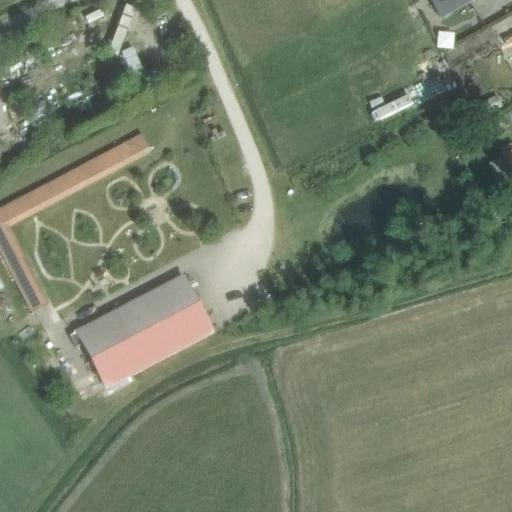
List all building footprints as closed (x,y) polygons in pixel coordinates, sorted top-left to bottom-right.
[(429,0),(440,19),(472,0),(429,0)] [(511,52),(505,37),(487,45),(497,68),(511,61),(511,52)] [(0,71),(4,78),(22,68),(9,45),(0,50),(0,71)] [(496,98),(482,106),(487,116),(501,109),(496,98)] [(141,135),(0,208),(0,252),(31,312),(49,302),(9,225),(150,151),(141,135)] [(508,178),(511,176),(511,151),(499,159),(508,178)] [(183,277),(76,333),(106,390),(213,334),(183,277)]
